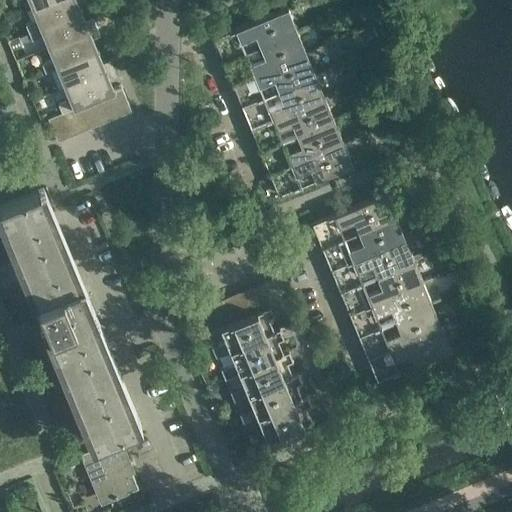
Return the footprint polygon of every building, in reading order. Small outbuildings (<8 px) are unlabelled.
[(45,0),(31,6),(36,18),(25,23),(28,30),(80,8),(76,0),(45,0)] [(287,5),(213,35),(224,60),(297,29),(287,5)] [(80,8),(28,30),(31,38),(42,34),(47,46),(96,25),(93,18),(86,21),(80,8)] [(96,25),(47,46),(52,58),(41,63),(44,70),(55,65),(97,48),(92,36),(99,33),(96,25)] [(297,29),(224,60),(232,81),(306,51),(297,29)] [(97,48),(55,65),(64,86),(112,65),(109,58),(102,60),(97,48)] [(306,51),(232,81),(241,104),(315,74),(306,51)] [(112,65),(64,86),(69,98),(58,103),(61,111),(68,107),(78,103),(89,99),(99,95),(110,90),(113,89),(109,76),(115,73),(112,65)] [(315,74),(241,104),(251,126),(324,96),(315,74)] [(113,89),(110,90),(119,114),(130,109),(121,86),(113,89)] [(110,90),(99,95),(109,118),(119,114),(110,90)] [(99,95),(89,99),(98,122),(109,118),(99,95)] [(324,96),(251,126),(260,148),(334,118),(324,96)] [(89,99),(78,103),(88,126),(98,122),(89,99)] [(78,103),(68,107),(78,131),(88,126),(78,103)] [(61,111),(58,112),(68,135),(78,131),(68,107),(61,111)] [(58,112),(47,116),(56,140),(68,135),(58,112)] [(334,118),(260,148),(269,171),(343,140),(334,118)] [(343,140),(269,171),(278,192),(300,183),(314,177),(352,162),(343,140)] [(352,155),(354,160),(366,155),(364,150),(352,155)] [(412,188),(409,181),(403,183),(406,190),(412,188)] [(43,187),(0,204),(0,215),(94,441),(116,431),(140,422),(43,187)] [(385,191),(311,221),(321,245),(395,215),(385,191)] [(395,215),(321,245),(330,268),(404,237),(395,215)] [(404,237),(330,268),(339,290),(414,260),(404,237)] [(414,260),(339,290),(349,312),(423,282),(414,260)] [(269,277),(258,282),(268,306),(270,305),(279,301),(269,277)] [(258,282),(247,286),(257,310),(268,306),(258,282)] [(423,282),(349,312),(358,335),(432,304),(423,282)] [(247,286),(237,291),(247,315),(257,310),(247,286)] [(237,291),(227,295),(236,319),(247,315),(237,291)] [(227,295),(216,299),(226,323),(236,319),(227,295)] [(216,299),(206,304),(216,328),(219,326),(226,323),(216,299)] [(206,304),(195,308),(205,332),(216,328),(206,304)] [(432,304),(358,335),(367,357),(441,326),(432,304)] [(211,346),(215,355),(229,350),(228,348),(274,330),(273,329),(268,316),(273,314),(270,305),(268,306),(257,310),(247,315),(236,319),(226,323),(219,326),(225,340),(211,346)] [(481,311),(470,315),(475,327),(486,323),(481,311)] [(234,362),(220,368),(224,377),(238,372),(237,370),(283,352),(282,351),(277,338),(282,336),(278,326),(273,329),(274,330),(228,348),(229,350),(234,362)] [(441,326),(367,357),(376,378),(398,369),(393,357),(408,352),(413,363),(450,348),(441,326)] [(229,390),(233,400),(247,394),(247,393),(292,374),(291,373),(286,361),(292,358),(288,349),(282,351),(283,352),(237,370),(238,372),(243,384),(229,390)] [(253,406),(238,412),(243,422),(257,416),(256,415),(301,396),(301,395),(295,383),(301,380),(297,371),(291,373),(292,374),(247,393),(247,394),(253,406)] [(262,428),(248,434),(252,444),(311,419),(305,405),(310,403),(306,393),(301,395),(301,396),(256,415),(257,416),(262,428)] [(116,431),(94,441),(95,445),(79,452),(96,492),(103,489),(107,499),(137,486),(127,462),(129,461),(116,431)] [(69,458),(61,462),(65,470),(73,466),(69,458)]
